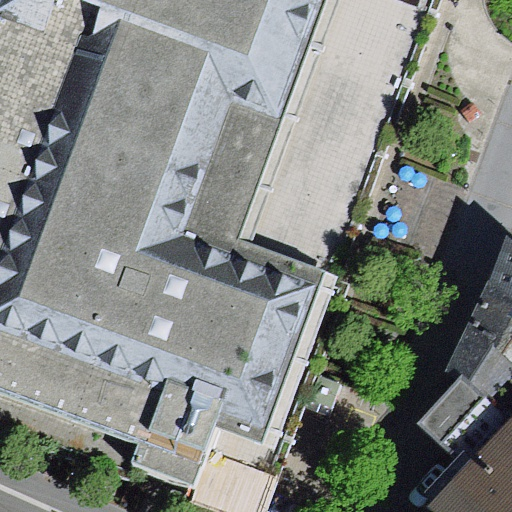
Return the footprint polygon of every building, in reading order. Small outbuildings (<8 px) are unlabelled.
[(3,0),(0,10),(0,431),(225,511),(252,511),(290,406),(300,379),(436,0),(3,0)] [(511,297),(511,237),(509,235),(498,258),(490,276),(511,297)] [(511,297),(490,276),(471,317),(511,355),(511,297)] [(511,355),(471,317),(446,367),(454,374),(505,413),(511,406),(511,355)] [(505,413),(454,374),(416,421),(459,461),(505,413)] [(482,511),(511,511),(511,406),(505,413),(459,461),(444,475),(482,511)] [(482,511),(444,475),(423,498),(431,507),(425,511),(482,511)]
